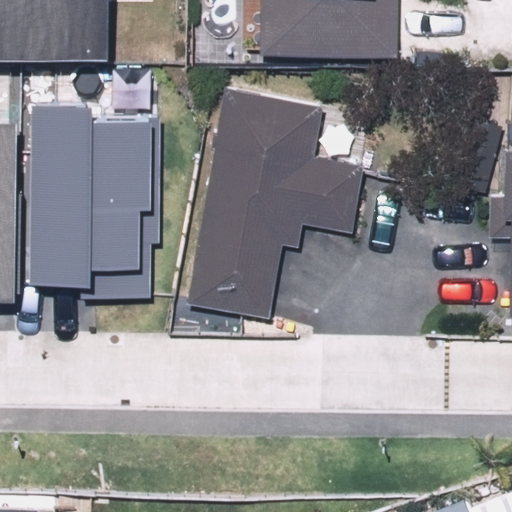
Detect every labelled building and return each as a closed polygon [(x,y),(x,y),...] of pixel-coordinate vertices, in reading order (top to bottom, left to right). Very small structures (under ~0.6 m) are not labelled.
[(0,0),(0,61),(98,65),(100,0),(0,0)] [(392,0),(250,0),(248,58),(390,64),(392,0)] [(511,81),(505,81),(502,151),(493,151),(488,245),(498,245),(494,321),(511,322),(511,81)] [(314,107),(293,104),(213,92),(181,312),(262,324),(273,245),(294,248),(297,227),(348,235),(358,167),(307,160),(314,107)] [(0,296),(13,297),(19,103),(0,102),(0,296)] [(31,286),(149,290),(154,112),(36,109),(31,286)] [(0,511),(33,511),(34,495),(0,494),(0,511)]
